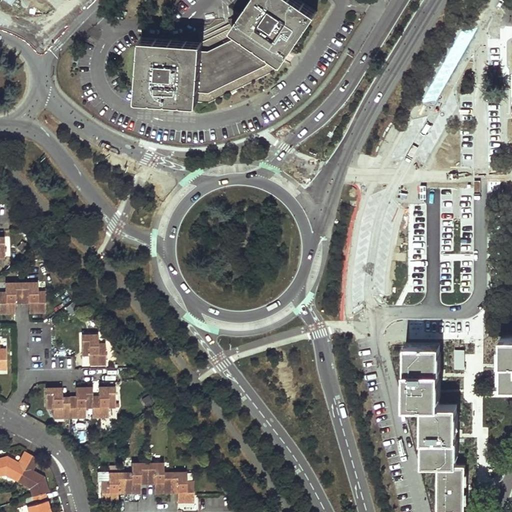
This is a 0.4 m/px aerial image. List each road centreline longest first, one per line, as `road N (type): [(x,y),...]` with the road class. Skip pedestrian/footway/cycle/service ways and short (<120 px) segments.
road 1 (residential): [(422,511),(371,314),(378,220),(393,175),(497,0)]
road 2 (secondary): [(307,211),(435,0)]
road 3 (secondary): [(367,511),(319,333),(300,293)]
road 4 (secondary): [(398,0),(343,88),(254,174)]
road 5 (secondary): [(224,322),(248,353),(325,511)]
road 6 (tertiary): [(8,123),(47,138),(113,221),(162,254)]
road 7 (tertiary): [(211,177),(91,133),(48,99),(39,80)]
road 8 (residential): [(117,374),(37,375),(1,415)]
road 9 (residential): [(1,415),(57,447),(83,511)]
